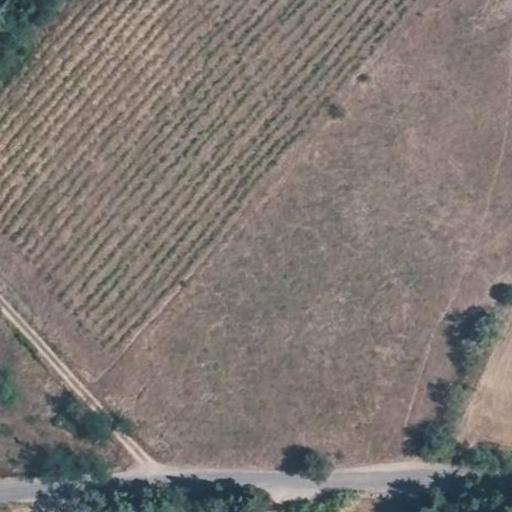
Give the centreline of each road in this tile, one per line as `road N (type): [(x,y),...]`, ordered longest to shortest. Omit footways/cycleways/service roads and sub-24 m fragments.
road 1 (unclassified): [(0,494),(357,476),(511,480)]
road 2 (track): [(0,298),(174,482)]
